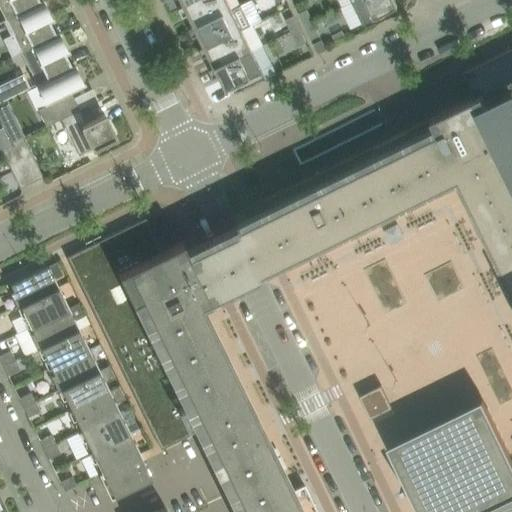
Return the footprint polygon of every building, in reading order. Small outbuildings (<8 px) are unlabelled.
[(0,0),(0,7),(6,19),(44,1),(43,0),(39,2),(38,0),(0,0)] [(189,29),(190,30),(232,9),(227,0),(199,0),(187,6),(180,9),(184,17),(191,14),(196,26),(189,29)] [(355,0),(353,1),(364,23),(398,6),(395,0),(355,0)] [(13,33),(2,38),(11,56),(21,52),(55,35),(51,26),(48,20),(52,18),(44,1),(39,3),(6,19),(13,33)] [(197,26),(190,30),(194,38),(201,35),(207,47),(242,30),(251,25),(241,5),(232,9),(197,26)] [(299,13),(305,25),(313,21),(307,9),(299,13)] [(286,20),(291,32),(300,28),(294,16),(286,20)] [(313,21),(305,25),(312,39),(320,35),(313,21)] [(300,28),(291,32),(298,46),(307,42),(300,28)] [(211,55),(217,67),(252,50),(242,30),(207,47),(200,50),(204,58),(211,55)] [(30,69),(37,84),(75,65),(71,67),(64,52),(68,50),(60,33),(55,35),(21,52),(30,69)] [(322,40),(314,44),(319,54),(327,50),(322,40)] [(308,178),(263,200),(266,207),(269,212),(287,250),(415,187),(464,163),(511,259),(511,48),(464,72),(469,81),(476,96),(415,126),(308,178)] [(217,67),(210,71),(214,79),(221,75),(227,89),(263,72),(252,50),(217,67)] [(38,109),(46,124),(80,108),(70,89),(84,82),(75,65),(37,84),(45,101),(46,101),(47,104),(38,109)] [(80,108),(46,124),(46,125),(61,118),(78,154),(116,135),(105,113),(87,122),(80,108)] [(18,126),(8,131),(12,141),(22,136),(18,126)] [(12,141),(14,145),(31,181),(42,176),(23,136),(22,136),(12,141)] [(9,141),(0,145),(0,150),(11,145),(9,141)] [(14,145),(3,150),(20,186),(31,181),(14,145)] [(146,217),(67,255),(159,444),(161,448),(195,431),(200,428),(205,426),(210,437),(218,453),(222,463),(267,441),(262,432),(254,416),(201,307),(224,296),(251,282),(278,269),(282,267),(293,262),(287,250),(269,212),(266,207),(251,215),(225,228),(197,241),(185,247),(182,240),(162,250),(146,217)] [(10,291),(17,306),(58,286),(54,278),(63,273),(57,261),(48,265),(48,264),(10,283),(13,289),(10,291)] [(25,313),(31,325),(68,307),(58,286),(17,306),(21,315),(25,313)] [(33,331),(30,332),(38,348),(79,328),(75,320),(84,316),(77,303),(68,307),(31,325),(33,331)] [(45,355),(51,367),(89,349),(79,328),(38,348),(42,356),(45,355)] [(0,354),(0,357),(3,365),(15,359),(11,349),(0,354)] [(51,374),(58,389),(99,369),(89,349),(51,367),(54,372),(51,374)] [(15,359),(3,365),(8,374),(20,368),(15,359)] [(68,409),(68,410),(119,385),(109,390),(105,382),(115,377),(109,365),(99,370),(99,369),(58,389),(62,398),(66,396),(71,408),(68,409)] [(78,430),(79,431),(120,411),(115,403),(125,398),(119,385),(68,410),(73,419),(76,417),(82,429),(78,430)] [(382,385),(360,395),(371,418),(393,407),(382,385)] [(19,397),(24,406),(36,400),(31,391),(19,397)] [(511,511),(511,456),(483,398),(388,444),(393,454),(409,487),(411,491),(415,500),(421,511),(511,511)] [(36,400),(24,406),(28,416),(40,410),(36,400)] [(88,451),(89,452),(130,432),(120,411),(79,431),(83,439),(86,438),(92,449),(88,451)] [(130,432),(89,452),(93,460),(96,459),(102,470),(99,472),(111,497),(152,477),(130,432)] [(40,439),(44,448),(56,442),(52,433),(40,439)] [(318,511),(304,483),(290,490),(267,441),(222,463),(238,494),(247,489),(258,511),(318,511)] [(56,442),(44,448),(49,458),(61,452),(56,442)] [(72,475),(60,480),(65,490),(77,484),(72,475)]
